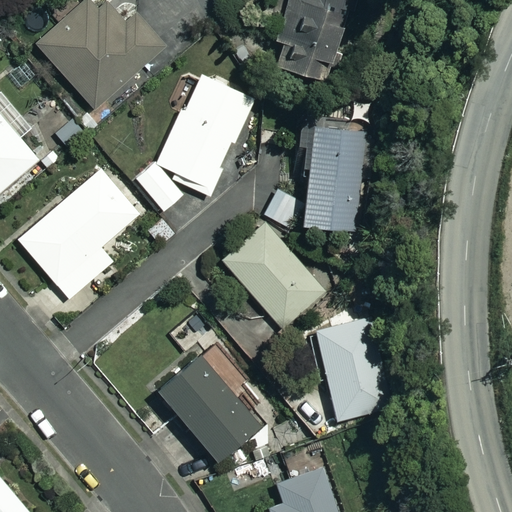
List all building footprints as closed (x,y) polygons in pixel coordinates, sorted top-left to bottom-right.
[(347,0),(285,0),(275,35),(290,40),(281,67),(323,80),(347,0)] [(134,4),(87,6),(39,44),(91,110),(169,48),(134,4)] [(181,109),(157,162),(175,170),(171,179),(209,196),(255,98),(202,73),(185,110),(181,109)] [(0,192),(38,160),(0,115),(0,192)] [(87,134),(72,118),(54,135),(69,151),(87,134)] [(352,231),(366,128),(301,120),(294,170),(307,171),(300,224),(352,231)] [(182,196),(154,162),(136,178),(163,211),(182,196)] [(133,188),(127,194),(104,166),(17,239),(67,299),(112,261),(100,248),(143,212),(136,205),(142,199),(133,188)] [(274,196),(263,211),(288,228),(299,212),(274,196)] [(324,290),(264,222),(221,259),(281,328),(324,290)] [(391,408),(371,317),(315,330),(335,421),(391,408)] [(257,425),(198,355),(156,390),(215,461),(257,425)] [(338,511),(323,467),(276,483),(282,501),(267,507),(268,511),(338,511)] [(0,511),(30,511),(0,477),(0,511)]
